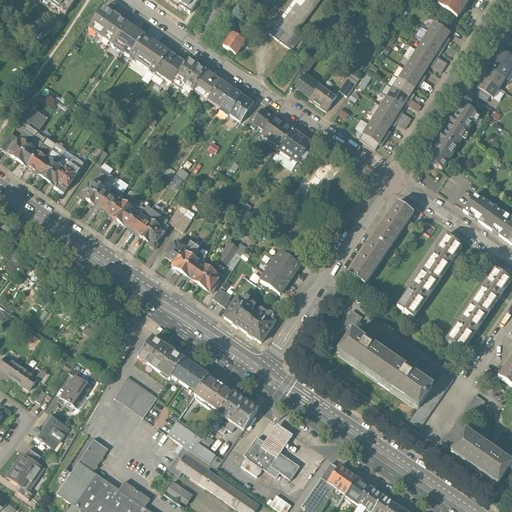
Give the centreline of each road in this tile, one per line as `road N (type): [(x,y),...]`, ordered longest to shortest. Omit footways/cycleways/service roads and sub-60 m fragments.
road 1 (residential): [(396,181),(126,0)]
road 2 (primary): [(0,196),(261,374)]
road 3 (primary): [(261,374),(461,511)]
road 4 (residential): [(261,374),(396,181)]
road 5 (residential): [(396,181),(509,0)]
road 6 (residential): [(511,261),(396,181)]
road 7 (residential): [(432,434),(511,321)]
